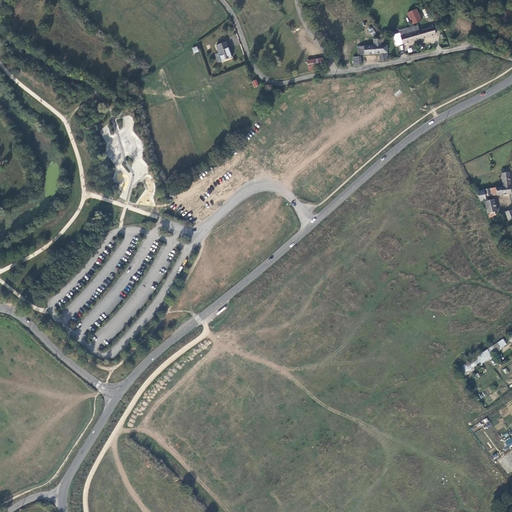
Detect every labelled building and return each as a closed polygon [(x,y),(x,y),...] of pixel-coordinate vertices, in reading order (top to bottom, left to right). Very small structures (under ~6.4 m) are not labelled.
[(422,21),(417,9),(408,13),(413,25),(422,21)] [(371,26),(367,29),(372,36),(376,33),(371,26)] [(414,28),(413,27),(399,31),(400,34),(394,35),(397,46),(436,35),(434,27),(420,31),(419,27),(414,28)] [(388,53),(387,45),(382,46),(381,40),(374,40),(375,46),(358,47),(359,55),(380,54),(388,53)] [(219,54),(222,62),(232,58),(226,42),(216,46),(219,54)] [(323,58),(307,60),(309,70),(325,68),(323,58)] [(414,79),(419,85),(426,78),(421,73),(414,79)] [(509,172),(502,173),(503,177),(503,187),(496,188),(497,195),(511,193),(509,172)] [(485,197),(497,195),(496,188),(484,190),(485,197)] [(484,190),(476,192),(480,200),(484,200),(485,199),(485,197),(484,190)] [(494,199),(485,201),(488,213),(490,213),(492,216),(495,215),(494,211),(497,211),(494,199)] [(506,344),(503,339),(458,368),(462,374),(482,360),(506,344)]
